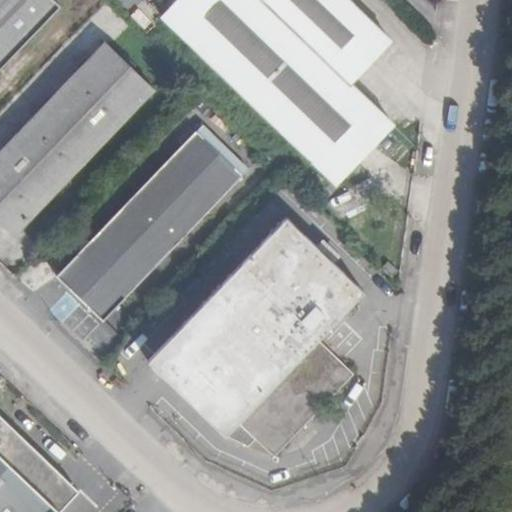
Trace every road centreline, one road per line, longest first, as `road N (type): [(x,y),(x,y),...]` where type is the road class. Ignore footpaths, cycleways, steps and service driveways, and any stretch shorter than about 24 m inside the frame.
road 1 (unclassified): [(370,511),(394,495),(426,423),(483,0)]
road 2 (unclassified): [(0,319),(202,511)]
road 3 (unknown): [(470,96),(373,0)]
